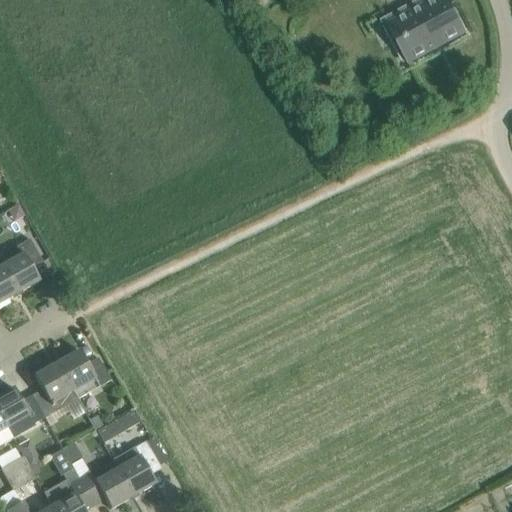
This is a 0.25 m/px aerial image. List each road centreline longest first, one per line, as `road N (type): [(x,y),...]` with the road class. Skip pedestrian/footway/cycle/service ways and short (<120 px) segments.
road 1 (track): [(64,317),(500,119)]
road 2 (unclassified): [(511,170),(500,149),(508,77),(497,0)]
